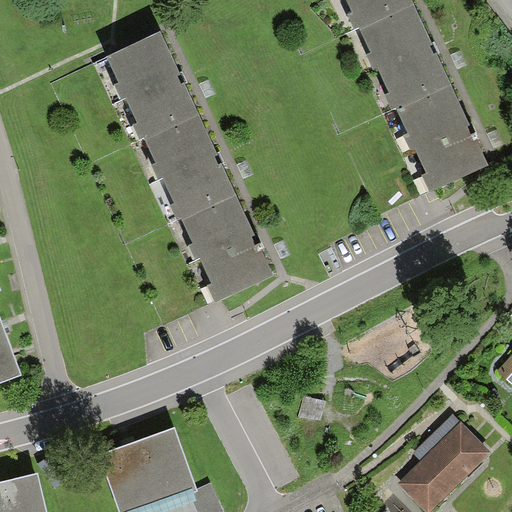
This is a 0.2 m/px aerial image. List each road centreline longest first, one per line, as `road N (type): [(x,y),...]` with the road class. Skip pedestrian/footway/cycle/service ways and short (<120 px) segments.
road 1 (residential): [(200,368),(511,216)]
road 2 (residential): [(0,433),(200,368)]
road 3 (residential): [(269,511),(200,368)]
